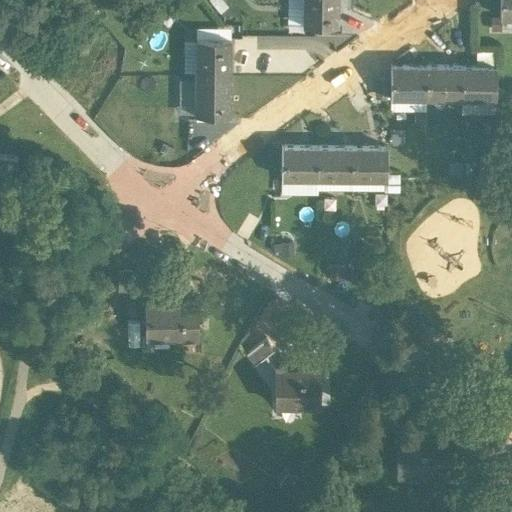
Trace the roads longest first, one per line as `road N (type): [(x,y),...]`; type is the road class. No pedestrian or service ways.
road 1 (residential): [(162,201),(511,423)]
road 2 (residential): [(162,201),(445,0)]
road 3 (residential): [(0,48),(162,201)]
road 4 (track): [(68,274),(30,327),(20,397)]
